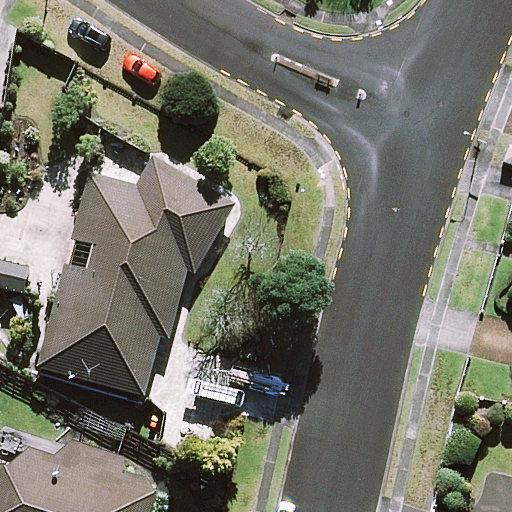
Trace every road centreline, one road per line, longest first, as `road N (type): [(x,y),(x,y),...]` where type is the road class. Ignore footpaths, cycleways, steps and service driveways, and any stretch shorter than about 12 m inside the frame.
road 1 (residential): [(328,511),(368,326),(426,121)]
road 2 (residential): [(184,0),(303,73),(426,121)]
road 3 (residential): [(426,121),(482,0)]
